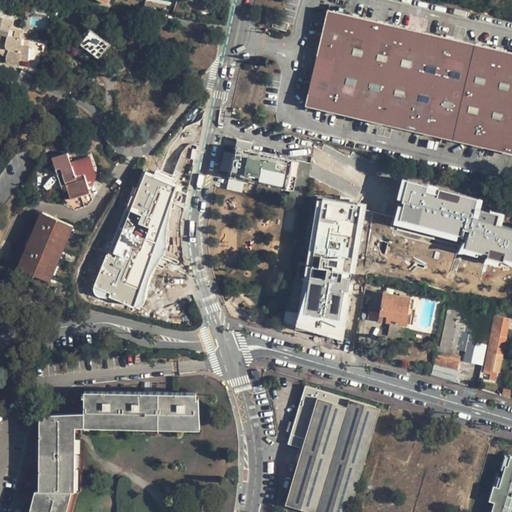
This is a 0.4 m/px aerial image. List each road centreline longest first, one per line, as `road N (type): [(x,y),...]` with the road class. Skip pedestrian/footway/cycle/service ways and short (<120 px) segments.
road 1 (residential): [(226,76),(203,78),(167,133),(128,155),(111,144),(98,111),(82,98),(26,77),(0,81)]
road 2 (residential): [(511,421),(275,351),(226,345)]
road 3 (residential): [(226,76),(195,221),(202,280),(226,345)]
road 4 (residential): [(250,509),(255,447),(226,345)]
